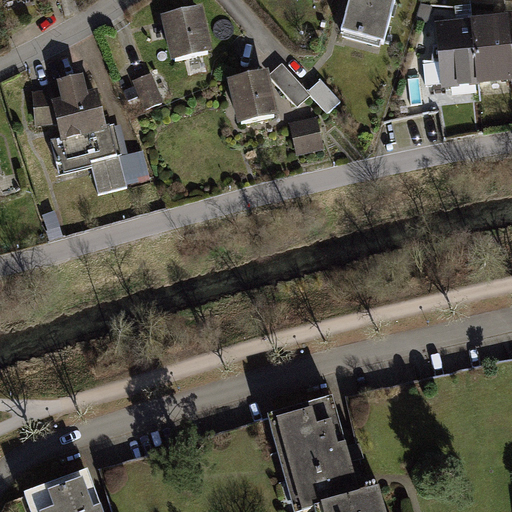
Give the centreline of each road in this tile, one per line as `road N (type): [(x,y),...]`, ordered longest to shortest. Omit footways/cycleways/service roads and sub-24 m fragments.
road 1 (residential): [(511,322),(152,411),(50,445),(0,482)]
road 2 (residential): [(511,141),(369,168),(0,267)]
road 3 (track): [(33,416),(306,332),(511,284)]
road 4 (residential): [(120,0),(0,69)]
